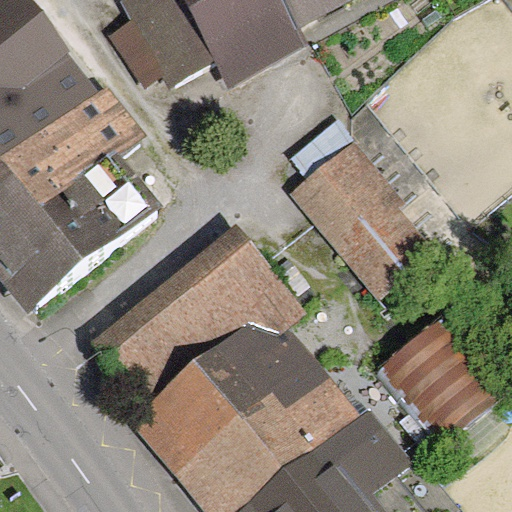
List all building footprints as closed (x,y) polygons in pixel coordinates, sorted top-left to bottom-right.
[(119,160),(147,139),(109,90),(100,97),(23,0),(0,0),(0,281),(28,317),(161,213),(119,160)] [(117,0),(130,24),(109,35),(142,95),(162,84),(168,96),(217,67),(228,89),(308,47),(301,33),(361,0),(117,0)] [(435,254),(400,212),(408,205),(341,125),(293,164),(308,182),(291,197),(379,301),(435,254)] [(371,412),(363,418),(293,331),(309,317),(237,229),(93,347),(148,412),(131,426),(202,511),(384,511),(372,498),(415,464),(371,412)] [(381,373),(439,442),(499,391),(441,323),(381,373)]
